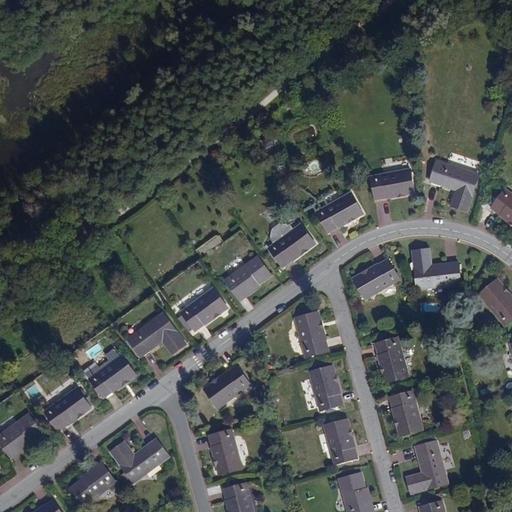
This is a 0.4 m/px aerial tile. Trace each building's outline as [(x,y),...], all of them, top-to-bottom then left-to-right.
[(437,161),(430,183),(455,192),(450,206),(467,212),(479,175),(437,161)] [(370,177),(374,199),(414,191),(410,170),(370,177)] [(511,195),(504,190),(491,208),(511,223),(511,195)] [(352,193),(317,213),(327,232),(362,213),(352,193)] [(269,249),(282,268),(314,244),(301,225),(269,249)] [(206,252),(223,242),(218,235),(202,245),(206,252)] [(413,264),(414,271),(417,290),(460,284),(458,262),(431,265),(429,250),(412,252),(413,264)] [(225,282),(237,298),(255,285),(257,288),(271,277),(257,258),(225,282)] [(388,260),(353,280),(364,299),(399,279),(388,260)] [(479,294),(504,326),(511,319),(511,299),(496,280),(479,294)] [(255,285),(237,298),(240,302),(257,288),(255,285)] [(184,317),(193,329),(195,331),(227,308),(214,290),(182,315),(184,317)] [(295,319),(305,358),(328,352),(318,313),(295,319)] [(163,314),(128,339),(141,358),(163,342),(172,354),(186,344),(163,314)] [(188,333),(193,329),(184,317),(179,320),(188,333)] [(375,344),(386,383),(407,377),(397,338),(394,339),(394,336),(379,340),(379,343),(375,344)] [(253,348),(258,356),(265,351),(259,343),(253,348)] [(122,357),(90,380),(103,398),(135,375),(122,357)] [(236,367),(204,391),(217,409),(250,385),(236,367)] [(309,373),(319,411),(342,405),(332,367),(309,373)] [(78,389),(45,413),(59,431),(91,407),(78,389)] [(390,398),(401,436),(421,430),(412,392),(390,398)] [(0,437),(0,442),(9,454),(27,441),(29,444),(44,433),(30,415),(0,437)] [(324,426),(334,464),(357,459),(346,420),(324,426)] [(209,436),(220,474),(241,468),(231,430),(209,436)] [(111,453),(134,483),(169,458),(156,440),(134,455),(125,443),(111,453)] [(27,441),(9,454),(12,458),(29,445),(29,444),(27,441)] [(415,447),(421,472),(407,477),(411,494),(448,483),(437,441),(415,447)] [(84,477),(85,478),(86,480),(104,467),(102,464),(84,477)] [(86,480),(85,478),(70,488),(84,507),(116,483),(104,467),(86,480)] [(347,511),(367,511),(363,492),(365,491),(361,473),(338,480),(347,511)] [(224,489),(230,511),(253,511),(245,484),(224,489)] [(363,492),(367,511),(370,511),(372,511),(366,490),(365,491),(363,492)] [(60,511),(53,502),(39,511),(60,511)] [(420,508),(421,511),(443,511),(441,502),(420,508)]
